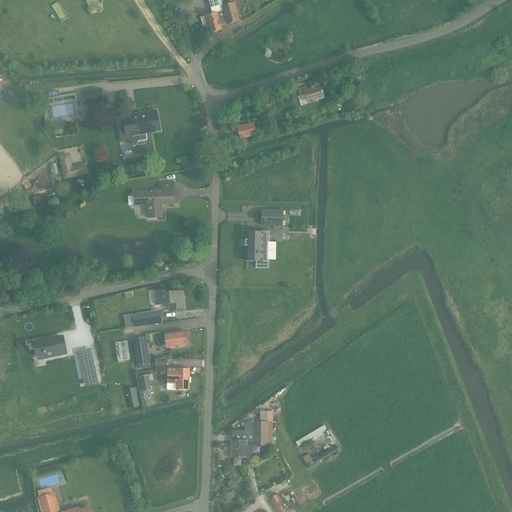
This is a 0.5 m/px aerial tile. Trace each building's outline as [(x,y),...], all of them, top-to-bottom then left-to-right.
[(208,0),(212,14),(201,18),(203,28),(208,27),(209,33),(221,30),(220,26),(227,24),(239,21),(234,3),(222,6),(220,0),(208,0)] [(305,87),(297,90),(299,96),(297,97),(300,106),(324,99),(320,85),(306,90),(305,87)] [(101,89),(82,92),(84,105),(103,102),(101,89)] [(124,126),(119,127),(122,142),(132,140),(133,143),(132,143),(133,147),(135,155),(139,154),(139,155),(149,153),(145,133),(150,132),(150,129),(159,128),(156,111),(122,117),(124,126)] [(240,139),(256,135),(253,123),(237,127),(240,139)] [(67,155),(60,157),(65,178),(87,173),(85,166),(70,169),(67,155)] [(162,218),(161,204),(174,204),(173,190),(133,192),(134,206),(143,205),(147,209),(148,218),(162,218)] [(282,211),(261,210),(261,225),(282,226),(282,211)] [(255,261),(255,269),(269,269),(269,260),(267,260),(267,242),(269,242),(269,231),(261,231),(261,233),(247,232),(246,240),(245,240),(244,247),(246,247),(246,261),(255,261)] [(184,309),(182,292),(168,293),(167,291),(155,292),(156,305),(168,304),(168,310),(184,309)] [(160,311),(119,317),(121,329),(162,323),(160,311)] [(187,345),(185,331),(164,334),(164,339),(157,340),(158,345),(161,345),(161,349),(187,345)] [(45,338),(35,340),(38,355),(45,353),(46,358),(66,354),(63,337),(45,341),(45,338)] [(133,339),(137,366),(149,365),(145,337),(133,339)] [(128,340),(115,342),(118,360),(130,358),(128,340)] [(93,358),(83,361),(84,368),(94,366),(93,358)] [(188,391),(189,369),(176,369),(176,370),(167,370),(167,383),(167,390),(188,391)] [(139,377),(142,391),(151,389),(148,375),(139,377)] [(97,376),(86,378),(88,385),(98,383),(97,376)] [(135,387),(127,389),(131,408),(139,407),(135,387)] [(260,423),(253,423),(253,446),(267,446),(267,423),(268,423),(268,412),(260,412),(260,423)] [(297,441),(300,446),(328,429),(324,423),(297,441)] [(231,441),(231,458),(246,458),(251,458),(252,446),(246,446),(246,441),(231,441)] [(337,446),(312,457),(314,462),(340,451),(337,446)] [(312,460),(309,454),(302,458),(306,463),(312,460)] [(54,493),(38,498),(41,511),(51,511),(50,507),(57,505),(54,493)] [(269,499),(276,511),(287,511),(277,494),(269,499)]
